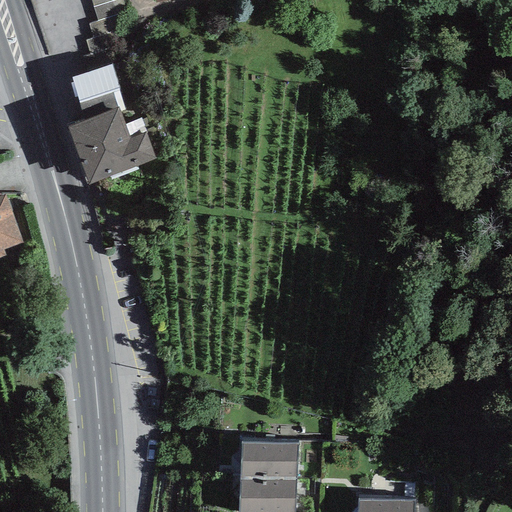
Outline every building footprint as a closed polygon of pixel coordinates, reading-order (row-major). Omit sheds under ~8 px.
[(125,10),(121,0),(92,0),(99,21),(90,24),(94,39),(86,41),(89,53),(81,55),(86,73),(110,65),(116,64),(112,50),(118,48),(113,31),(122,28),(117,12),(125,10)] [(118,90),(110,65),(86,73),(71,78),(79,103),(118,90)] [(118,112),(69,129),(88,184),(154,161),(140,121),(123,127),(118,112)] [(10,205),(0,207),(0,257),(22,252),(10,205)] [(297,437),(241,434),(238,508),(293,510),(297,437)] [(412,511),(414,493),(358,491),(356,511),(412,511)]
